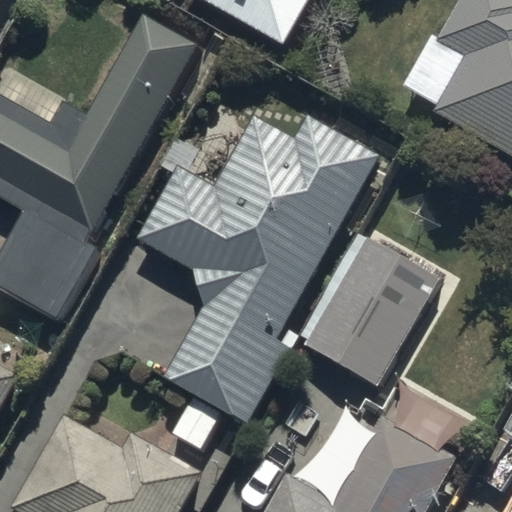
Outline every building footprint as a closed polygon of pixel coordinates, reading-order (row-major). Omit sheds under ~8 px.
[(0,0),(0,21),(11,0),(0,0)] [(185,0),(185,1),(293,61),(327,0),(185,0)] [(511,0),(473,0),(444,52),(439,49),(410,102),(444,121),(441,128),(511,168),(511,0)] [(0,211),(26,226),(0,274),(0,302),(67,339),(107,265),(93,257),(200,60),(146,30),(91,131),(70,120),(58,141),(0,109),(0,211)] [(179,189),(143,257),(201,285),(207,319),(168,396),(195,410),(177,445),(208,461),(227,425),(256,440),(304,347),(295,343),(384,169),(311,131),(301,151),(258,129),(238,167),(212,153),(206,164),(184,153),(168,183),(179,189)] [(373,251),(311,360),(385,402),(447,293),(373,251)] [(0,441),(26,393),(0,379),(0,441)] [(511,511),(511,416),(456,511),(511,511)] [(196,511),(209,491),(138,450),(129,466),(73,433),(27,511),(196,511)] [(442,511),(462,476),(390,435),(346,511),(327,511),(291,492),(279,511),(442,511)]
